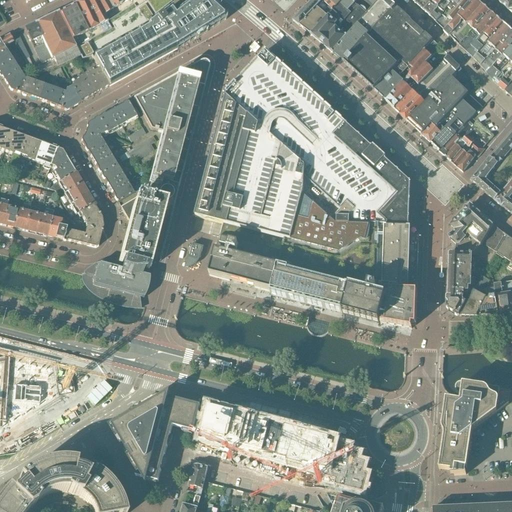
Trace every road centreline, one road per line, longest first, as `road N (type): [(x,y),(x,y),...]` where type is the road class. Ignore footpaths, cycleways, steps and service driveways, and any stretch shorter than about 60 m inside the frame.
road 1 (tertiary): [(388,409),(151,346)]
road 2 (residential): [(0,240),(85,260),(102,255),(113,237),(112,217),(63,138)]
road 3 (tertiary): [(144,366),(371,426)]
road 4 (residential): [(434,177),(264,23)]
road 5 (residential): [(165,511),(179,461),(190,458),(322,493)]
road 6 (residential): [(65,125),(198,50),(233,48)]
road 7 (residential): [(0,469),(130,393),(144,366)]
road 8 (residential): [(187,205),(233,48)]
road 9 (residential): [(428,333),(434,177)]
road 10 (tertiary): [(151,346),(0,307)]
road 11 (residential): [(511,103),(398,0)]
road 12 (tertiary): [(0,330),(144,366)]
road 13 (unclassified): [(151,346),(187,205)]
